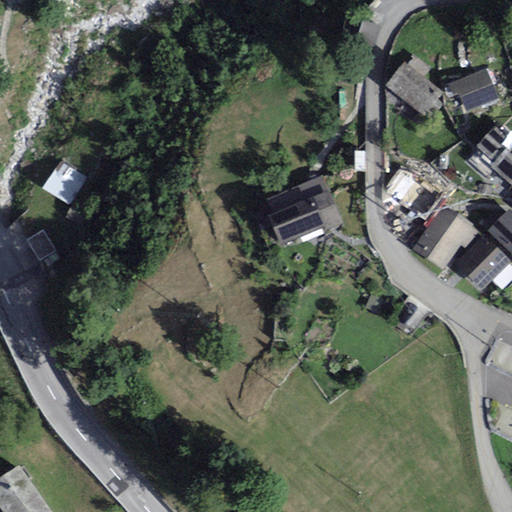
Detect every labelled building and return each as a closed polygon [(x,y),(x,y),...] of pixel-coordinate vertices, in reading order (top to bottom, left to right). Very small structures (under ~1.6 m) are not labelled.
[(443,93),(403,61),(384,85),(424,117),(443,93)] [(449,99),(459,95),(465,112),(499,99),(487,68),(444,85),(449,99)] [(511,134),(497,122),(476,147),(493,162),(489,166),(511,185),(511,134)] [(84,178),(59,163),(43,189),(68,204),(84,178)] [(384,193),(403,206),(422,180),(402,166),(384,193)] [(323,176),(266,200),(271,213),(267,215),(281,249),(342,224),(323,176)] [(443,194),(422,180),(403,206),(424,221),(443,194)] [(91,212),(72,203),(64,217),(83,226),(91,212)] [(444,205),(412,251),(441,271),(473,226),(444,205)] [(511,213),(509,210),(489,231),(511,253),(511,213)] [(55,251),(42,231),(26,241),(39,261),(55,251)] [(510,264),(484,237),(454,266),(479,293),(510,264)] [(51,511),(18,465),(0,477),(0,506),(4,511),(51,511)]
